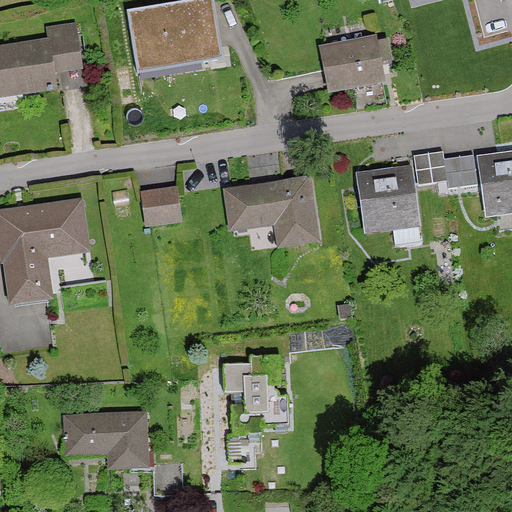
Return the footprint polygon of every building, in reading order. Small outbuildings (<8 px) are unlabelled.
[(205,5),(132,13),(138,64),(210,55),(205,5)] [(458,14),(435,17),(439,42),(462,38),(458,14)] [(378,41),(324,48),(330,104),(384,98),(378,41)] [(79,44),(0,50),(0,99),(52,95),(50,75),(82,73),(79,44)] [(511,157),(482,159),(484,188),(486,221),(511,219),(511,157)] [(446,158),(415,160),(415,166),(416,185),(448,183),(446,161),(446,158)] [(482,159),(446,161),(448,183),(448,190),(484,188),(482,159)] [(415,166),(356,170),(360,236),(419,232),(416,185),(415,166)] [(313,183),(232,191),(236,233),(279,228),(281,252),(320,248),(313,183)] [(179,193),(144,195),(145,230),(181,229),(179,193)] [(81,205),(0,211),(8,309),(49,305),(46,263),(86,260),(81,205)] [(270,385),(247,386),(248,423),(268,423),(268,430),(288,430),(287,397),(271,397),(270,385)] [(148,418),(64,421),(65,466),(113,464),(114,483),(150,482),(148,418)] [(184,466),(157,466),(158,499),(185,498),(184,466)]
